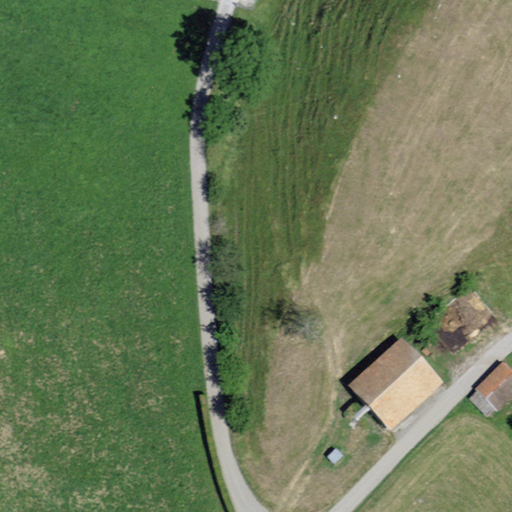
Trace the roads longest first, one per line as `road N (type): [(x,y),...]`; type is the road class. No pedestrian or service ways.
road 1 (residential): [(231,0),(199,116),(196,171),(212,379),(229,473),(248,511)]
road 2 (unclassified): [(511,339),(334,511)]
